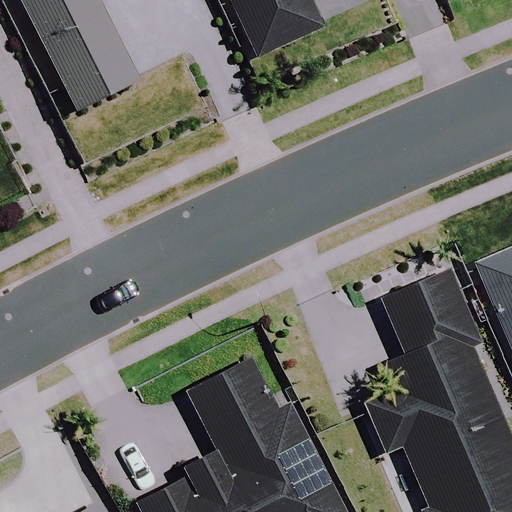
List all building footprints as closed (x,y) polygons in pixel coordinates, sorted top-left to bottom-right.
[(19,0),(76,113),(137,82),(96,0),(19,0)] [(228,0),(255,60),(319,31),(304,0),(228,0)] [(511,246),(471,265),(511,359),(511,246)] [(477,344),(446,273),(378,302),(402,358),(383,367),(389,382),(357,396),(382,455),(399,448),(425,506),(418,509),(419,511),(511,511),(511,452),(467,348),(477,344)] [(272,414),(244,360),(183,392),(214,452),(179,470),(184,479),(136,504),(139,511),(339,511),(286,407),(272,414)]
